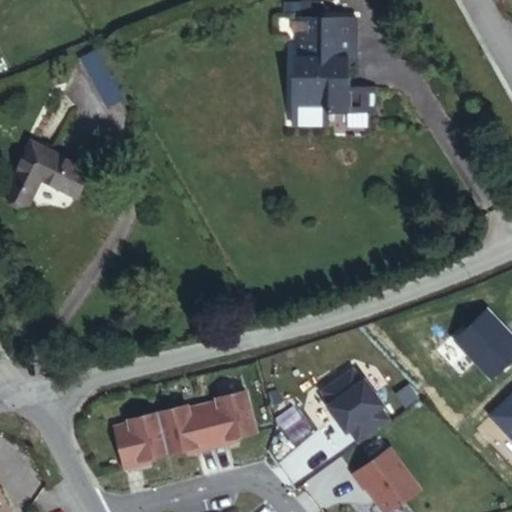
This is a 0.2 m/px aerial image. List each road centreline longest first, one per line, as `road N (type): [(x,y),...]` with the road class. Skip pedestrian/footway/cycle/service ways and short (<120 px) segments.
road 1 (residential): [(511,255),(337,324),(29,393)]
road 2 (residential): [(291,511),(261,474),(120,511)]
road 3 (residential): [(90,511),(29,393)]
